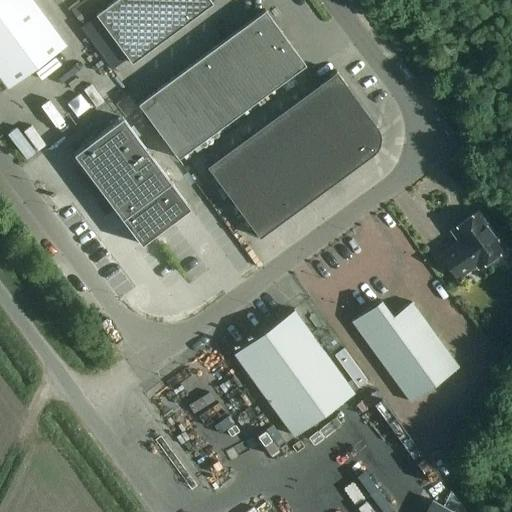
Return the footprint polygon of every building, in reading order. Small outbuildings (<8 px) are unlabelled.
[(0,0),(0,80),(7,89),(65,46),(31,0),(0,0)] [(116,0),(95,16),(131,64),(212,4),(209,0),(116,0)] [(178,159),(192,148),(193,148),(240,113),(305,65),(265,11),(208,53),(154,93),(152,94),(137,105),(138,105),(178,159)] [(259,239),(373,156),(377,152),(379,147),(380,138),(380,133),(377,128),(336,73),(207,168),(259,239)] [(84,148),(73,156),(95,185),(105,198),(98,203),(102,209),(107,215),(114,210),(122,220),(141,246),(155,236),(177,220),(190,210),(170,184),(169,182),(150,157),(122,119),(105,132),(84,148)] [(440,140),(454,160),(462,154),(448,134),(440,140)] [(494,236),(477,213),(452,232),(460,244),(441,258),(457,281),(476,267),(479,270),(511,245),(511,235),(506,227),(494,236)] [(354,246),(321,262),(327,275),(360,259),(354,246)] [(392,318),(381,302),(352,323),(410,404),(459,369),(412,304),(392,318)] [(293,437),(353,394),(293,311),(233,355),(293,437)] [(194,372),(201,381),(221,367),(214,358),(194,372)] [(184,456),(192,451),(181,433),(173,438),(184,456)]
